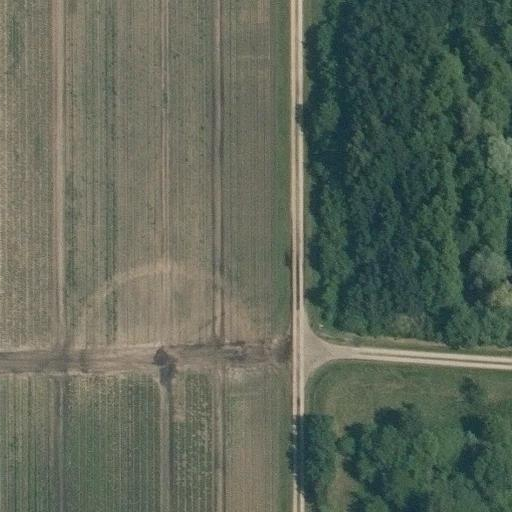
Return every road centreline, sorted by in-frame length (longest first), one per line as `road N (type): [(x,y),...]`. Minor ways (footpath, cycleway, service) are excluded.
road 1 (track): [(305,341),(301,0)]
road 2 (track): [(305,341),(511,358)]
road 3 (track): [(304,511),(305,341)]
